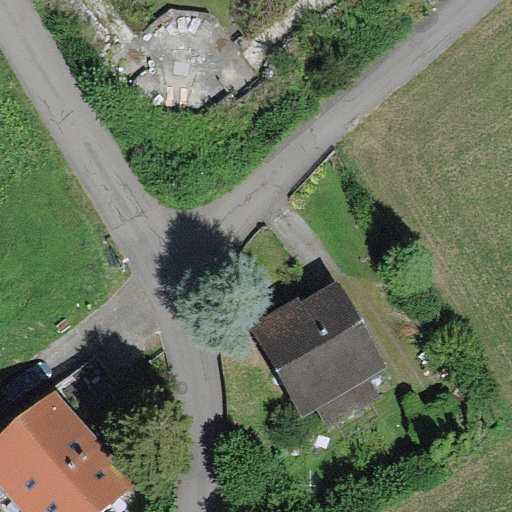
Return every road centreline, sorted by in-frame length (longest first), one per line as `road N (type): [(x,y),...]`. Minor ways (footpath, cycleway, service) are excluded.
road 1 (residential): [(175,269),(351,100),(470,0)]
road 2 (residential): [(175,269),(10,0)]
road 3 (residential): [(197,511),(201,413),(175,269)]
